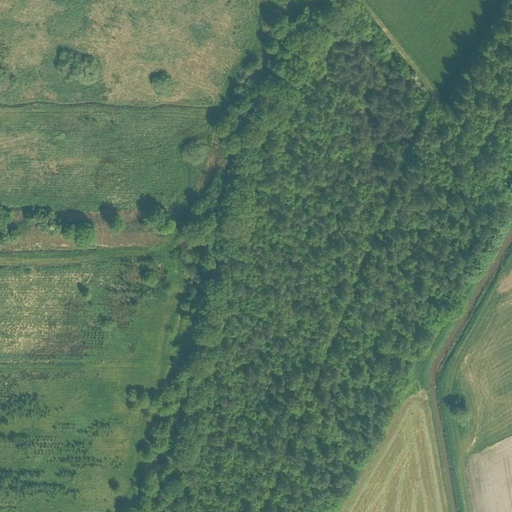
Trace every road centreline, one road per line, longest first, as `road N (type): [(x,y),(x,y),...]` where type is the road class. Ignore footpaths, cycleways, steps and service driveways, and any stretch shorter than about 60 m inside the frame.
road 1 (track): [(124,511),(166,344),(175,231),(193,178),(181,146),(212,135),(258,13),(279,0)]
road 2 (track): [(487,139),(438,85),(262,511)]
road 3 (track): [(334,331),(406,359),(511,169)]
road 4 (track): [(0,253),(175,251)]
road 5 (track): [(460,511),(437,384)]
